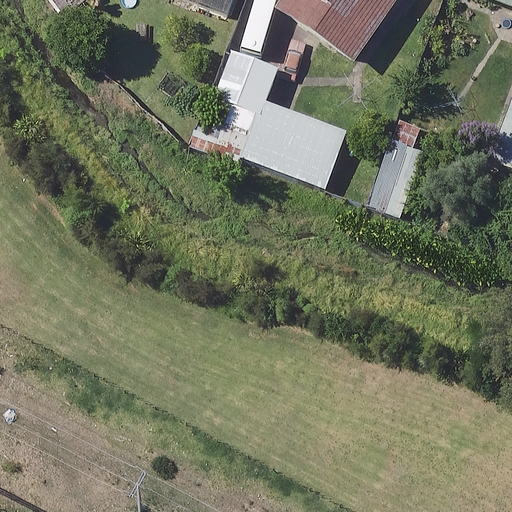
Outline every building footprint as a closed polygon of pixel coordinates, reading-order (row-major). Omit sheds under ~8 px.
[(233,0),(177,0),(226,18),(233,0)] [(400,0),(282,0),(273,15),(355,69),(400,0)] [(511,0),(474,0),(511,14),(511,0)] [(279,73),(231,56),(198,149),(325,194),(346,135),(267,107),(279,73)] [(511,99),(487,165),(511,174),(511,99)] [(435,139),(403,125),(367,208),(400,222),(435,139)]
